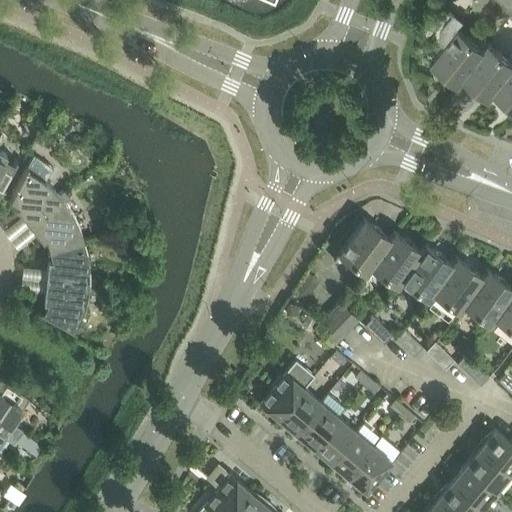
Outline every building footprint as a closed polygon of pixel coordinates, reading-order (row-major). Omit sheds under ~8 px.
[(511,12),(511,0),(496,0),(510,15),(511,12)] [(461,77),(488,43),(486,41),(486,42),(484,40),(479,41),(477,44),(458,29),(463,23),(452,14),(438,31),(438,33),(437,36),(438,39),(438,41),(440,44),(443,46),(431,61),(430,60),(429,61),(438,69),(439,71),(441,73),(443,75),(445,76),(448,77),(456,83),(461,77)] [(486,97),(491,91),(511,64),(511,54),(510,54),(507,58),(488,43),(461,77),(468,83),(469,85),(471,87),(473,89),(476,90),(478,90),(486,97)] [(511,64),(491,91),(499,97),(500,99),(501,101),(503,103),(506,104),(509,104),(511,107),(511,64)] [(0,189),(16,161),(17,159),(15,158),(14,161),(13,161),(5,157),(7,153),(0,149),(0,189)] [(29,223),(67,193),(64,189),(59,193),(54,187),(47,181),(41,176),(34,171),(27,167),(28,165),(27,165),(8,200),(9,201),(10,199),(19,204),(16,206),(29,223)] [(70,207),(65,200),(70,197),(67,193),(29,223),(43,240),(45,237),(48,247),(46,248),(47,248),(85,237),(85,236),(83,237),(81,229),(78,221),(74,214),(70,207)] [(391,236),(390,236),(382,230),(381,227),(380,225),(377,224),(375,223),(372,223),(363,216),(362,217),(363,218),(339,250),(338,250),(337,251),(338,251),(333,258),(336,259),(338,260),(342,260),(345,256),(365,271),(391,236)] [(421,249),(421,248),(413,243),(413,242),(412,240),(411,238),(408,236),(406,235),(403,235),(395,229),(390,236),(391,236),(365,271),(366,272),(367,271),(369,273),(373,272),(376,269),(396,284),(421,249)] [(86,246),(84,238),(86,238),(85,237),(47,248),(47,249),(49,248),(51,258),(48,258),(46,279),(94,284),(94,280),(88,279),(88,271),(88,263),(87,254),(86,246)] [(452,261),(444,255),(443,253),(441,251),(439,249),(437,248),(434,248),(425,242),(421,248),(421,249),(396,284),(397,285),(398,284),(400,286),(404,285),(407,282),(427,297),(452,261)] [(483,274),(482,273),(475,268),(474,265),(472,263),(470,262),(468,261),(465,260),(456,254),(452,261),(427,297),(428,297),(429,297),(431,299),(435,298),(437,294),(458,309),(483,274)] [(511,289),(511,284),(506,280),(505,278),(503,276),(501,274),(499,273),(496,273),(487,267),(482,273),(483,274),(458,309),(459,310),(460,309),(462,311),(466,310),(468,307),(489,322),(511,289)] [(86,293),(87,289),(93,289),(94,284),(46,279),(44,293),(43,301),(47,301),(42,310),(40,309),(40,310),(75,330),(76,328),(86,324),(90,311),(82,309),(83,305),(85,301),(86,297),(86,293)] [(511,328),(511,289),(489,322),(490,323),(490,322),(493,323),(497,323),(499,320),(511,328)] [(359,318),(340,300),(331,309),(350,327),(359,318)] [(350,327),(331,309),(323,317),(342,336),(350,327)] [(392,333),(373,315),(364,324),(383,342),(392,333)] [(342,336),(323,317),(314,327),(333,345),(342,336)] [(423,346),(404,327),(395,336),(414,355),(423,346)] [(454,358),(435,340),(426,349),(445,368),(454,358)] [(340,362),(346,356),(336,348),(330,354),(340,362)] [(479,383),(488,374),(466,353),(457,362),(479,383)] [(279,416),(304,385),(314,373),(295,357),(259,400),(279,416)] [(370,376),(360,368),(355,375),(364,383),(370,376)] [(511,374),(507,369),(498,379),(511,391),(511,374)] [(22,402),(27,394),(30,396),(31,395),(0,373),(0,413),(22,429),(13,422),(25,404),(22,402)] [(374,391),(380,384),(370,376),(364,383),(374,391)] [(295,430),(321,399),(304,385),(279,416),(280,418),(286,425),(288,424),(295,430)] [(313,445),(338,414),(345,406),(327,392),(321,399),(295,430),(302,436),(301,438),(310,442),(313,445)] [(405,405),(400,401),(395,397),(390,404),(399,412),(405,405)] [(409,420),(415,413),(405,405),(399,412),(409,420)] [(22,429),(0,413),(0,440),(4,436),(13,442),(22,429)] [(330,459),(356,428),(338,414),(313,445),(330,459)] [(511,436),(510,440),(494,427),(492,430),(484,436),(485,438),(479,445),(510,470),(511,468),(511,436)] [(347,475),(373,443),(356,428),(330,459),(333,461),(339,469),(340,468),(347,475)] [(366,489),(391,458),(373,443),(347,475),(353,481),(354,481),(362,486),(366,489)] [(510,470),(479,445),(473,452),(472,451),(467,460),(465,462),(496,488),(510,470)] [(496,488),(465,462),(450,480),(481,505),(496,488)] [(227,511),(248,487),(229,471),(195,511),(227,511)] [(475,511),(481,505),(450,480),(448,483),(440,489),(441,490),(435,497),(452,511),(475,511)] [(255,511),(265,501),(257,495),(258,494),(250,489),(248,487),(227,511),(255,511)] [(452,511),(435,497),(429,505),(428,504),(423,511),(452,511)] [(278,511),(273,506),(272,507),(265,501),(255,511),(278,511)]
